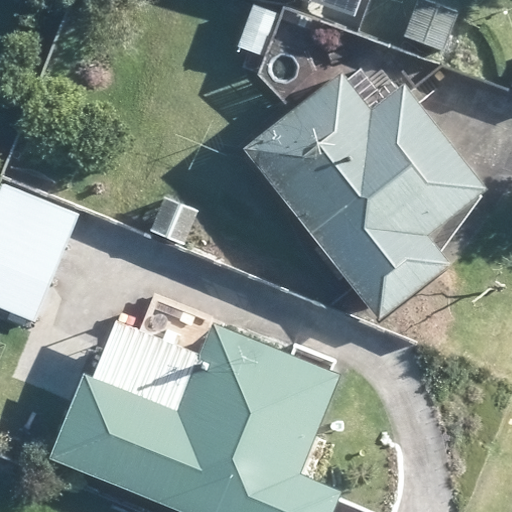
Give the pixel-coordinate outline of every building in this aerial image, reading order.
[(409,6),(395,0),(360,0),(353,19),(396,36),(409,6)] [(417,0),(403,37),(440,52),(456,14),(422,0),(417,0)] [(262,56),(277,14),(251,4),(236,47),(251,52),(262,56)] [(376,322),(445,267),(423,238),(481,192),(400,88),(368,114),(338,75),(290,113),(240,150),(318,250),(313,252),(335,281),(340,277),(353,293),(365,310),(376,322)] [(84,215),(8,186),(0,206),(0,277),(4,266),(57,286),(84,215)] [(163,198),(149,230),(183,244),(197,212),(163,198)] [(313,436),(338,376),(210,325),(200,350),(194,364),(136,341),(134,348),(129,359),(117,389),(81,375),(54,445),(48,459),(176,511),(330,511),(337,496),(338,491),(328,488),(297,474),(313,436)] [(0,405),(11,379),(0,373),(0,405)]
